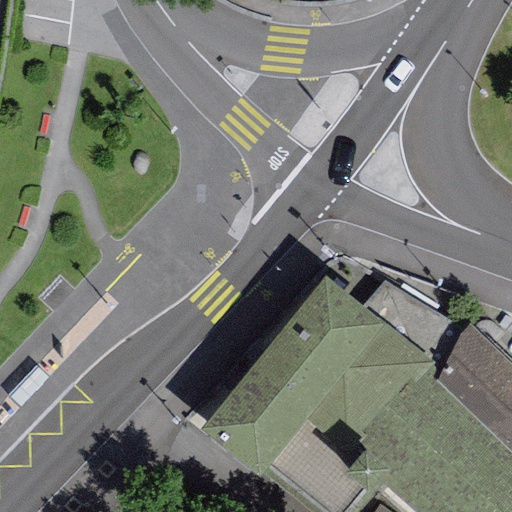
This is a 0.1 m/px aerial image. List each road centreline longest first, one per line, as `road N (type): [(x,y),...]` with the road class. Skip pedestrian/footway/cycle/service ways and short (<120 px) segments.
road 1 (tertiary): [(312,194),(10,511)]
road 2 (residential): [(463,12),(337,50),(279,52),(184,34)]
road 3 (residential): [(463,12),(431,114),(433,160),(499,240)]
road 4 (tertiary): [(463,12),(312,194)]
road 5 (residential): [(184,34),(245,131),(312,194)]
road 6 (residential): [(312,194),(499,240)]
